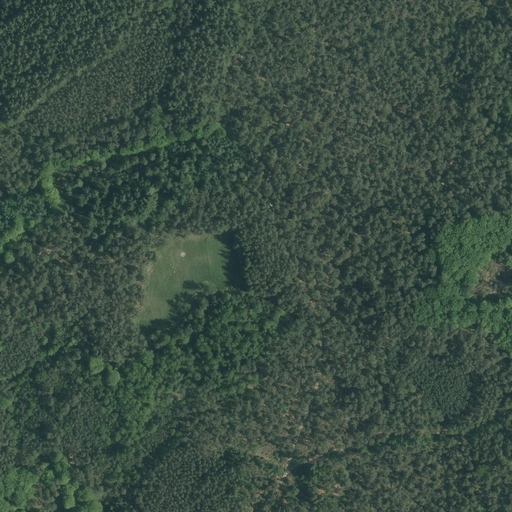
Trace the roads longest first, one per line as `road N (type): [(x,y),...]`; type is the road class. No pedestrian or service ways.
road 1 (track): [(315,0),(312,59),(270,190),(275,227),(318,318),(321,364),(267,511)]
road 2 (track): [(287,469),(333,450),(467,431),(511,404)]
